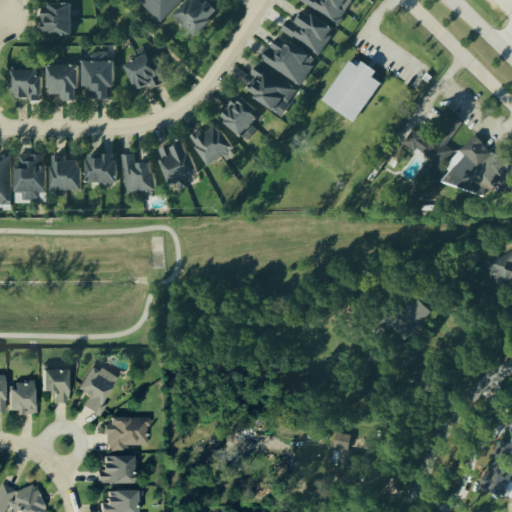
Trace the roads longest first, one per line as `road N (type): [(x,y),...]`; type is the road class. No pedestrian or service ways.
road 1 (residential): [(0,124),(127,126),(173,110),(211,84),(272,0)]
road 2 (residential): [(415,511),(436,443),(465,400),(511,366)]
road 3 (secondary): [(403,0),(511,105)]
